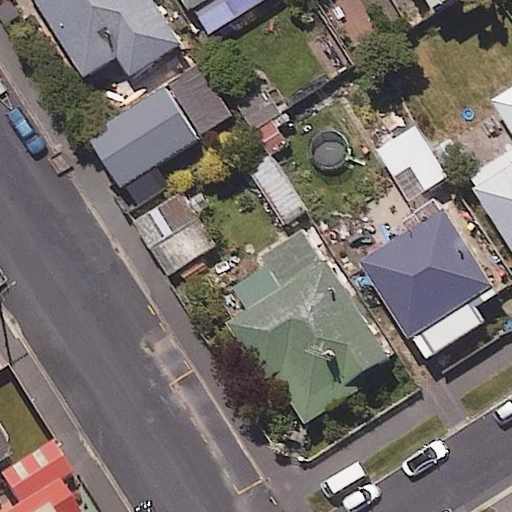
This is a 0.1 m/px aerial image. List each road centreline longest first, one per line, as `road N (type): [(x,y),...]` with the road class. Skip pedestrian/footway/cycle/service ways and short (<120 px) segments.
road 1 (residential): [(212,511),(0,180)]
road 2 (residential): [(402,511),(511,442)]
